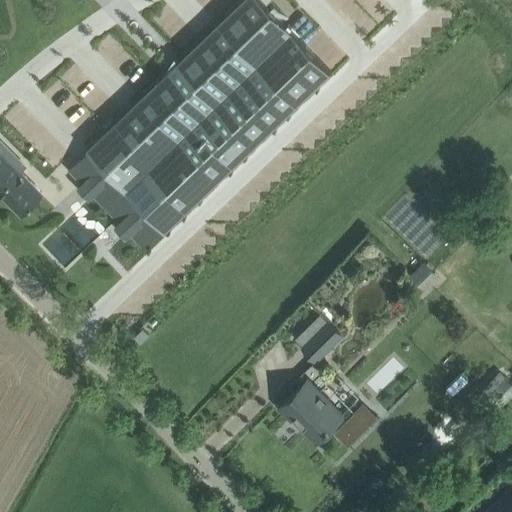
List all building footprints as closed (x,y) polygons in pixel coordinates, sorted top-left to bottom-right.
[(21,0),(50,30),(81,0),(21,0)] [(89,149),(68,169),(82,183),(78,186),(89,198),(92,194),(119,221),(115,225),(125,236),(129,233),(142,246),(163,227),(164,229),(330,70),(266,4),(262,0),(241,0),(179,60),(174,56),(174,57),(177,61),(167,71),(165,70),(165,71),(166,72),(113,123),(87,147),(89,149)] [(343,30),(350,42),(366,32),(358,21),(343,30)] [(0,141),(0,190),(22,213),(41,193),(36,187),(19,170),(24,165),(0,141)] [(425,290),(431,284),(440,276),(424,260),(410,274),(425,290)] [(328,320),(302,346),(316,360),(342,334),(328,320)] [(142,328),(134,336),(140,343),(148,334),(142,328)] [(119,339),(111,347),(117,353),(125,345),(119,339)] [(307,379),(283,404),(317,438),(331,424),(336,428),(334,430),(348,444),(375,417),(361,403),(345,418),(307,379)] [(511,384),(505,379),(489,397),(503,409),(511,398),(511,384)] [(511,511),(511,486),(483,511),(511,511)]
